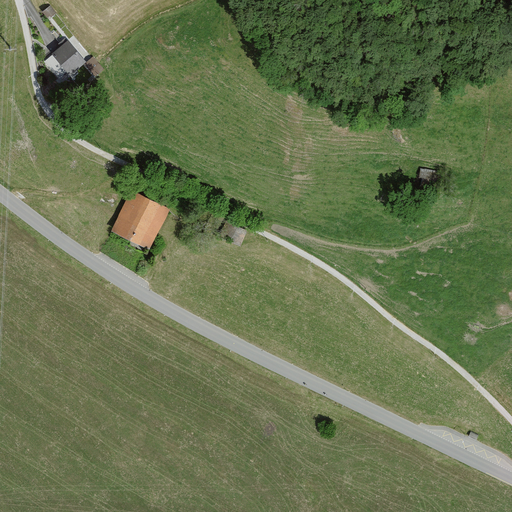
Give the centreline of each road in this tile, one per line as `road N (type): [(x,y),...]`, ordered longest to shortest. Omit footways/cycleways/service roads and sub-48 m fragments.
road 1 (track): [(511,447),(475,439),(410,330),(320,262),(144,175),(47,116),(15,0)]
road 2 (tertiary): [(0,192),(155,303),(511,479)]
